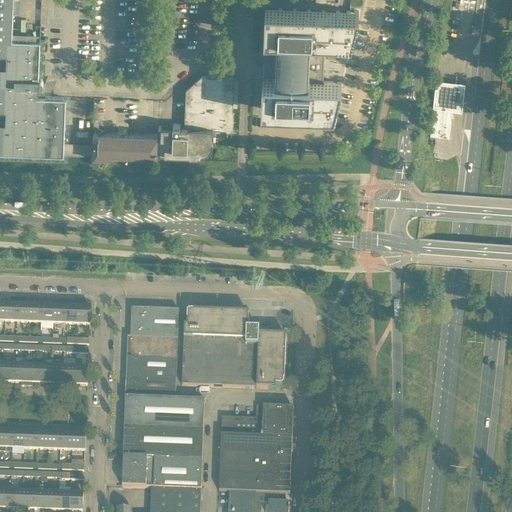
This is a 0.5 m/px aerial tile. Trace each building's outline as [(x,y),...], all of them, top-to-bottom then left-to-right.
[(64,154),(64,142),(66,97),(49,96),(42,84),(43,84),(43,83),(44,82),(44,81),(43,80),(43,79),(43,78),(42,78),(41,77),(40,77),(39,77),(40,40),(12,39),(13,0),(0,0),(0,151),(32,153),(32,154),(32,155),(33,155),(34,156),(35,156),(36,156),(37,156),(37,155),(38,155),(38,154),(38,153),(64,154)] [(261,104),(261,108),(262,108),(265,108),(265,115),(333,118),(336,104),(359,10),(351,10),(350,10),(338,9),(338,2),(327,2),(315,1),(289,0),(269,0),(269,6),(266,6),(265,6),(264,36),(265,36),(265,51),(264,64),(264,78),(262,78),(261,104)] [(159,125),(158,134),(157,152),(160,152),(160,153),(199,155),(199,154),(202,154),(202,151),(203,151),(204,151),(206,151),(207,150),(208,149),(209,149),(210,148),(211,147),(211,146),(212,145),(212,144),(213,143),(213,142),(213,141),(213,140),(215,140),(216,129),(232,129),(234,77),(203,76),(187,90),(186,126),(180,126),(180,123),(173,123),(173,125),(162,124),(162,125),(159,125)] [(435,79),(432,107),(433,107),(448,109),(461,110),(464,82),(435,79)] [(430,134),(451,136),(453,117),(452,117),(453,114),(448,109),(433,107),(430,134)] [(93,143),(92,155),(111,156),(111,152),(157,154),(157,152),(158,134),(93,131),(93,143)] [(64,154),(92,155),(93,143),(64,142),(64,154)] [(5,323),(17,323),(18,306),(11,306),(12,302),(6,302),(5,323)] [(17,323),(29,324),(30,303),(24,303),(24,306),(18,306),(17,323)] [(29,324),(41,324),(42,307),(35,307),(36,303),(30,303),(29,324)] [(41,324),(41,330),(53,331),(53,325),(54,304),(48,304),(48,307),(42,307),(41,324)] [(53,325),(65,325),(66,308),(60,308),(60,304),(54,304),(53,325)] [(65,325),(77,326),(78,305),(72,305),(72,308),(66,308),(65,325)] [(78,305),(77,326),(90,326),(91,309),(83,309),(83,305),(78,305)] [(132,310),(130,339),(178,341),(179,311),(132,310)] [(182,387),(213,388),(275,390),(276,387),(281,387),(282,387),(283,387),(283,386),(284,386),(284,385),(284,381),(286,337),(285,337),(259,336),(259,331),(248,331),(249,314),(193,312),(193,313),(190,312),(189,313),(188,313),(188,314),(187,314),(187,315),(187,327),(184,327),(182,387)] [(128,339),(127,359),(177,361),(178,341),(130,339),(128,339)] [(127,359),(126,379),(176,381),(177,361),(127,359)] [(8,384),(15,384),(16,367),(4,367),(3,387),(8,388),(8,384)] [(21,388),(27,388),(28,367),(16,367),(15,384),(21,385),(21,388)] [(33,385),(39,385),(39,368),(28,367),(27,388),(32,389),(33,385)] [(45,389),(51,389),(51,368),(39,368),(39,385),(45,386),(45,389)] [(56,386),(63,386),(63,369),(51,368),(51,389),(56,390),(56,386)] [(69,390),(75,390),(75,369),(63,369),(63,386),(69,387),(69,390)] [(75,369),(75,390),(80,390),(81,387),(87,387),(88,370),(75,369)] [(126,379),(125,399),(176,401),(176,381),(126,379)] [(125,399),(124,429),(203,432),(204,402),(176,401),(125,399)] [(222,418),(221,436),(292,439),(293,409),(263,408),(263,420),(257,420),(222,418)] [(0,449),(12,450),(13,432),(7,432),(7,429),(1,428),(0,449)] [(12,450),(24,450),(25,429),(20,429),(19,433),(13,432),(12,450)] [(24,450),(36,451),(37,434),(31,433),(31,430),(25,429),(24,450)] [(124,429),(123,459),(155,460),(202,462),(203,432),(124,429)] [(36,451),(48,451),(49,430),(44,430),(43,434),(37,434),(36,451)] [(48,451),(60,452),(61,435),(55,434),(55,431),(49,430),(48,451)] [(60,452),(72,452),(73,431),(68,431),(67,435),(61,435),(60,452)] [(73,431),(72,452),(85,453),(86,436),(79,435),(79,432),(73,431)] [(219,493),(229,494),(276,496),(286,496),(290,496),(292,439),(221,436),(219,493)] [(122,489),(151,490),(153,490),(155,460),(123,459),(122,489)] [(153,490),(201,492),(202,462),(155,460),(153,490)] [(70,466),(70,472),(84,472),(84,462),(71,462),(71,466),(70,466)] [(150,511),(200,511),(201,492),(153,490),(151,490),(150,511)] [(3,511),(4,509),(10,509),(11,493),(0,492),(0,511),(3,511)] [(16,511),(21,511),(23,494),(11,493),(10,509),(16,510),(16,511)] [(27,511),(28,510),(34,510),(35,494),(23,494),(21,511),(27,511)] [(40,511),(45,511),(47,495),(35,494),(34,510),(40,511)] [(229,494),(228,511),(255,511),(255,503),(269,504),(268,511),(289,511),(289,509),(288,509),(288,504),(276,503),(276,496),(229,494)] [(51,511),(52,511),(58,511),(59,495),(47,495),(45,511),(51,511)] [(64,511),(69,511),(71,496),(59,495),(58,511),(64,511)] [(71,496),(69,511),(75,511),(76,511),(83,511),(83,496),(71,496)]
